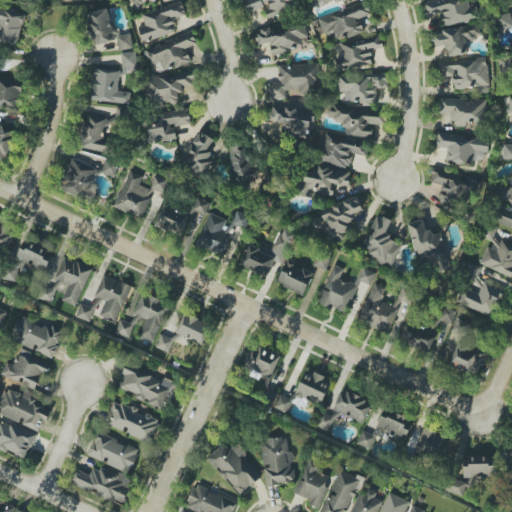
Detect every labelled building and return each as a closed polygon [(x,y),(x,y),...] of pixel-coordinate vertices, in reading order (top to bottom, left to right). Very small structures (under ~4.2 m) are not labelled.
[(242,0),(247,14),(264,8),(268,19),(298,8),(295,0),(242,0)] [(185,15),(181,2),(141,14),(145,26),(138,28),(143,43),(176,33),(172,19),(185,15)] [(363,32),(359,18),(370,15),(367,3),(318,19),(322,34),(326,33),(329,43),(363,32)] [(0,41),(18,46),(25,14),(0,8),(0,41)] [(115,41),(107,9),(87,14),(94,46),(115,41)] [(511,19),(511,20),(510,13),(498,14),(500,29),(511,27),(511,40),(511,41),(511,44),(511,19)] [(254,31),(257,46),(269,43),(272,55),(303,48),(301,39),(308,37),(303,19),(254,31)] [(116,37),(119,51),(133,48),(130,34),(116,37)] [(196,45),(193,34),(145,48),(153,74),(189,63),(185,48),(196,45)] [(340,71),(373,66),(370,50),(382,48),(381,37),(336,44),(340,71)] [(136,52),(121,53),(122,74),(137,73),(136,52)] [(487,59),(446,61),(446,74),(452,73),(453,89),(478,88),(478,93),(488,93),(487,59)] [(278,66),(278,83),(268,83),(268,99),(285,98),(285,90),(299,89),(299,95),(317,94),(315,64),(278,66)] [(130,104),(131,92),(118,91),(120,71),(94,69),(91,101),(130,104)] [(146,76),(149,103),(180,100),(179,86),(196,85),(195,71),(146,76)] [(388,88),(388,76),(338,76),(339,92),(344,92),(344,103),(375,103),(375,88),(388,88)] [(24,82),(0,77),(0,108),(18,112),(24,82)] [(486,99),(440,99),(440,114),(452,114),(452,125),(486,125),(486,99)] [(372,138),(373,124),(384,125),(385,111),(328,106),(327,120),(345,122),(344,135),(372,138)] [(308,107),(270,108),(271,122),(282,122),(283,138),(309,137),(308,107)] [(176,139),(174,126),(191,124),(189,110),(146,117),(150,144),(176,139)] [(113,120),(86,114),(79,147),(106,153),(113,120)] [(0,159),(4,161),(15,130),(0,124),(0,159)] [(214,153),(208,149),(214,140),(200,131),(180,162),(200,175),(214,153)] [(435,147),(448,149),(446,162),(472,165),(473,160),(482,162),(483,152),(488,153),(490,139),(437,132),(435,147)] [(366,157),(369,145),(325,135),(319,162),(350,168),(353,154),(366,157)] [(511,144),(503,144),(502,159),(511,159),(511,144)] [(255,183),(254,145),(231,145),(232,183),(255,183)] [(114,178),(118,163),(104,160),(102,169),(68,160),(60,192),(91,200),(98,173),(114,178)] [(350,170),(305,166),(302,196),(313,198),(313,193),(333,195),(334,185),(348,187),(350,170)] [(433,168),(429,182),(442,186),(438,201),(459,207),(462,197),(473,201),(479,182),(433,168)] [(115,208),(143,218),(153,190),(162,193),(167,179),(154,175),(150,189),(139,185),(142,176),(128,171),(115,208)] [(511,186),(497,186),(496,202),(511,203),(511,186)] [(205,215),(210,202),(197,198),(192,210),(205,215)] [(511,210),(499,206),(493,222),(511,228),(511,210)] [(188,213),(162,207),(156,228),(183,235),(188,213)] [(232,224),(246,228),(249,216),(236,212),(232,224)] [(226,219),(206,213),(197,247),(225,256),(231,234),(222,232),(226,219)] [(391,266),(401,242),(385,236),(391,221),(377,215),(370,232),(368,231),(359,253),(391,266)] [(441,230),(426,233),(423,219),(409,222),(418,265),(435,261),(437,272),(449,269),(441,230)] [(0,250),(6,253),(15,230),(0,223),(0,250)] [(239,266),(266,277),(273,261),(282,264),(295,234),(281,228),(271,252),(249,243),(239,266)] [(511,277),(511,275),(511,245),(491,237),(480,264),(511,277)] [(0,276),(0,277),(16,283),(24,265),(45,273),(53,252),(24,241),(14,265),(6,262),(0,276)] [(76,307),(92,268),(63,257),(54,279),(68,285),(62,301),(76,307)] [(304,295),(313,274),(285,262),(276,284),(304,295)] [(491,317),(503,289),(477,279),(482,268),(468,262),(461,278),(468,280),(458,303),(491,317)] [(318,303),(345,313),(358,280),(371,285),(375,273),(361,267),(355,285),(340,279),(343,269),(332,265),(318,303)] [(99,316),(117,323),(131,286),(102,275),(95,296),(105,300),(99,316)] [(38,298),(52,303),(60,282),(57,280),(53,289),(45,286),(41,295),(39,294),(38,298)] [(358,322),(388,333),(401,301),(411,306),(416,292),(401,286),(393,306),(381,301),(386,288),(373,283),(358,322)] [(156,343),(168,302),(140,294),(131,323),(120,320),(116,334),(131,338),(137,318),(145,320),(140,338),(156,343)] [(75,317),(90,322),(99,300),(95,298),(92,308),(80,304),(75,317)] [(429,353),(443,322),(450,325),(456,312),(440,305),(428,331),(407,322),(399,339),(429,353)] [(0,332),(8,313),(0,309),(0,332)] [(202,345),(211,325),(185,313),(176,333),(202,345)] [(52,358),(63,333),(19,316),(10,340),(34,350),(34,351),(52,358)] [(452,331),(466,336),(470,325),(457,319),(452,331)] [(477,375),(486,351),(458,340),(449,364),(477,375)] [(244,366),(272,378),(280,357),(253,345),(244,366)] [(5,362),(0,377),(38,390),(48,362),(18,352),(14,365),(5,362)] [(166,410),(176,384),(162,379),(127,364),(117,390),(166,410)] [(0,399),(0,416),(42,431),(51,406),(4,389),(0,399)] [(330,432),(338,413),(363,424),(371,404),(341,391),(331,416),(323,413),(317,426),(330,432)] [(274,407),(287,413),(292,401),(279,395),(274,407)] [(150,444),(160,420),(113,401),(104,424),(150,444)] [(414,420),(384,408),(373,435),(363,431),(358,444),(370,449),(375,436),(384,439),(386,435),(405,442),(414,420)] [(0,450),(28,458),(35,432),(0,422),(0,450)] [(415,448),(444,462),(454,441),(424,428),(415,448)] [(104,464),(129,474),(139,450),(98,432),(88,456),(105,462),(104,464)] [(264,485),(291,484),(289,438),(262,439),(264,485)] [(225,443),(208,457),(239,495),(262,477),(235,443),(229,448),(225,443)] [(463,456),(464,478),(494,477),(493,455),(463,456)] [(293,494),(310,501),(308,505),(319,509),(328,488),(325,486),(329,476),(318,472),(321,465),(308,459),(293,494)] [(90,475),(76,470),(71,484),(122,504),(131,480),(93,465),(90,475)] [(346,511),(360,480),(339,471),(320,511),(346,511)] [(462,497),(467,484),(450,477),(445,490),(462,497)] [(192,511),(233,511),(238,502),(194,485),(185,509),(192,511)] [(377,493),(368,489),(364,497),(358,494),(350,511),(377,511),(381,502),(374,499),(377,493)] [(404,511),(409,501),(388,493),(380,511),(404,511)] [(0,511),(12,511),(15,507),(0,500),(0,511)]
